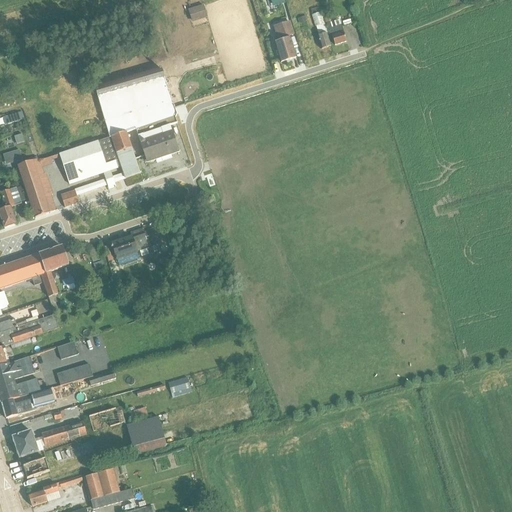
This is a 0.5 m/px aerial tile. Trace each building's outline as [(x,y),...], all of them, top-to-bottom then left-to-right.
[(203,5),(188,10),(192,23),(208,18),(203,5)] [(320,13),(312,15),(311,16),(315,27),(316,27),(319,36),(317,36),(321,50),(330,47),(326,34),(328,34),(325,24),(324,24),(321,13),(320,13)] [(326,25),(331,24),(329,15),(323,16),(326,25)] [(305,16),(298,18),(298,20),(300,24),(307,22),(305,16)] [(331,24),(326,25),(329,37),(331,36),(335,46),(346,42),(339,20),(334,22),(335,27),(333,27),(331,24)] [(289,37),(294,35),(290,21),(273,26),(278,41),(274,42),(281,63),(295,58),(289,37)] [(109,84),(95,88),(108,136),(109,137),(109,139),(126,133),(130,146),(135,144),(131,132),(136,130),(146,162),(151,160),(155,159),(155,161),(171,156),(170,154),(177,151),(177,154),(179,153),(173,135),(169,126),(177,124),(175,118),(177,115),(174,108),(162,69),(109,84)] [(20,112),(3,118),(5,126),(20,121),(20,120),(22,119),(20,112)] [(15,135),(18,144),(27,142),(24,133),(15,135)] [(126,133),(109,139),(98,142),(59,155),(40,161),(39,159),(18,166),(35,219),(36,219),(36,218),(50,213),(50,214),(50,213),(55,211),(55,212),(56,211),(51,195),(53,195),(46,174),(44,175),(42,169),(53,165),(52,161),(60,159),(69,186),(104,174),(110,172),(118,169),(117,168),(120,167),(122,174),(112,178),(114,183),(140,174),(130,146),(126,133)] [(19,151),(3,156),(6,165),(22,161),(19,151)] [(114,183),(112,178),(110,172),(104,174),(106,180),(108,185),(109,190),(110,190),(116,188),(114,183)] [(60,196),(65,208),(79,204),(76,196),(108,185),(106,180),(74,191),(60,196)] [(15,217),(12,207),(22,204),(18,193),(20,192),(19,187),(0,194),(6,209),(0,211),(0,216),(4,229),(16,225),(13,217),(15,217)] [(144,232),(143,230),(130,234),(132,238),(119,242),(119,240),(110,243),(116,261),(138,254),(137,251),(149,248),(147,243),(159,240),(156,229),(144,232)] [(89,251),(93,262),(104,259),(100,247),(89,251)] [(62,248),(39,256),(45,274),(40,276),(43,283),(48,298),(53,297),(58,295),(51,273),(68,267),(62,248)] [(45,274),(39,256),(0,268),(0,289),(4,288),(5,290),(12,288),(12,287),(25,282),(25,283),(32,281),(34,287),(43,283),(40,276),(45,274)] [(67,290),(77,287),(74,276),(63,279),(67,290)] [(0,316),(2,316),(0,311),(7,308),(7,306),(18,302),(13,290),(4,293),(4,292),(0,293),(0,316)] [(49,299),(37,303),(40,314),(52,310),(49,299)] [(0,348),(5,347),(10,345),(32,338),(59,329),(54,316),(38,321),(0,333),(0,348)] [(0,333),(38,321),(37,317),(25,321),(26,322),(16,325),(14,319),(0,323),(0,333)] [(32,338),(10,345),(12,350),(34,343),(32,338)] [(61,361),(78,355),(74,343),(57,348),(61,361)] [(0,367),(10,364),(5,347),(0,348),(0,367)] [(10,364),(0,367),(0,401),(1,404),(41,392),(37,379),(16,386),(15,383),(14,380),(35,374),(30,357),(10,364)] [(60,386),(93,377),(89,365),(57,375),(60,386)] [(105,374),(89,379),(90,382),(89,383),(90,387),(115,380),(114,375),(106,377),(105,374)] [(172,398),(192,393),(188,378),(168,384),(172,398)] [(138,398),(165,390),(164,385),(136,393),(138,398)] [(17,415),(16,409),(34,404),(35,407),(54,402),(50,389),(41,392),(2,404),(6,419),(17,415)] [(234,402),(236,407),(246,403),(244,398),(234,402)] [(131,421),(135,419),(135,420),(148,417),(145,408),(140,409),(138,406),(128,409),(131,421)] [(115,409),(89,416),(94,434),(120,426),(115,409)] [(55,420),(61,419),(61,417),(65,416),(64,411),(60,412),(60,413),(54,414),(30,421),(31,424),(45,420),(54,418),(55,420)] [(134,456),(167,446),(158,417),(126,426),(134,456)] [(13,438),(20,459),(39,452),(44,450),(43,447),(45,447),(45,448),(87,436),(83,422),(41,434),(42,438),(35,440),(32,431),(13,438)] [(45,460),(22,467),(27,480),(49,473),(45,460)] [(90,501),(120,493),(114,469),(83,478),(89,501),(90,501)] [(81,477),(56,485),(58,490),(83,482),(81,477)] [(28,496),(32,507),(48,502),(48,503),(61,499),(58,490),(56,485),(43,490),(44,491),(28,496)] [(120,493),(90,501),(93,510),(97,509),(97,510),(134,499),(131,490),(120,493)] [(210,504),(211,511),(212,511),(219,510),(217,503),(210,504)]
